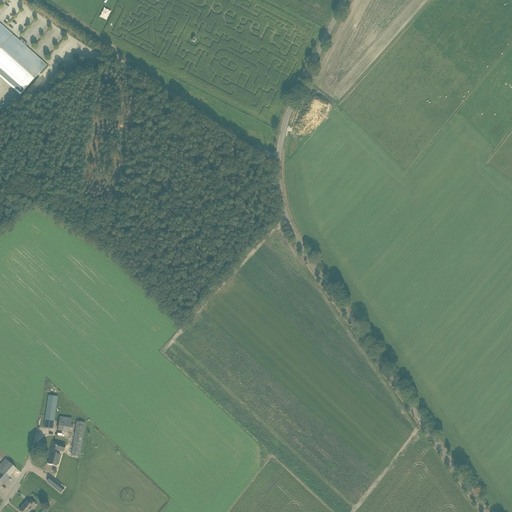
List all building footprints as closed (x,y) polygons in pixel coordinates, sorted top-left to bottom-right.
[(0,77),(20,95),(47,65),(25,46),(27,45),(21,39),(20,41),(0,23),(0,77)] [(44,428),(53,429),(57,397),(48,396),(44,428)] [(71,424),(72,418),(60,417),(57,430),(70,432),(70,428),(73,428),(74,424),(71,424)] [(76,421),(71,455),(80,457),(85,423),(76,421)] [(63,445),(53,442),(48,457),(50,458),(48,464),(56,467),(58,462),(59,463),(59,461),(61,456),(56,455),(58,450),(61,451),(63,445)] [(0,472),(1,474),(0,474),(0,486),(16,469),(5,459),(0,464),(0,472)] [(99,459),(78,463),(79,467),(99,463),(99,459)] [(19,510),(21,511),(28,511),(32,507),(33,508),(36,505),(30,500),(28,503),(26,502),(19,510)]
